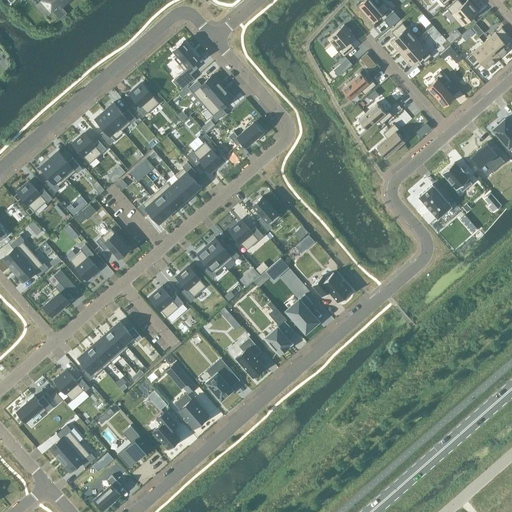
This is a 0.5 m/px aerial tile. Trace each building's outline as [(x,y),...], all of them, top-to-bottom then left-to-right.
[(32,0),(37,5),(42,0),(51,10),(58,4),(61,8),(69,0),(32,0)] [(382,0),(364,0),(358,5),(373,21),(379,16),(383,21),(394,11),(390,6),(388,7),(382,0)] [(457,0),(448,9),(462,26),(479,12),(468,0),(467,0),(462,5),(457,0)] [(397,36),(390,42),(401,54),(417,39),(402,23),(392,31),(397,36)] [(344,25),(328,39),(342,56),(352,47),(348,43),(355,37),(344,25)] [(427,31),(430,34),(436,29),(433,26),(427,31)] [(500,28),(484,43),(498,59),(510,49),(504,42),(509,38),(500,28)] [(457,30),(452,33),(456,38),(461,34),(457,30)] [(417,39),(401,54),(411,65),(417,60),(422,65),(431,56),(417,39)] [(183,41),(173,50),(178,55),(174,58),(179,64),(184,70),(174,79),(183,89),(195,78),(191,74),(198,68),(194,63),(198,59),(183,41)] [(484,43),(467,57),(476,67),(481,63),(486,69),(498,59),(484,43)] [(457,63),(461,59),(450,46),(440,55),(444,59),(449,55),(457,63)] [(367,54),(361,59),(364,63),(370,58),(367,54)] [(341,65),(345,70),(352,64),(347,59),(341,65)] [(360,72),(341,89),(350,99),(361,89),(365,94),(376,85),(371,79),(369,82),(360,72)] [(429,89),(427,90),(432,97),(434,95),(444,106),(454,98),(445,87),(449,83),(440,72),(434,77),(437,79),(427,87),(429,89)] [(193,92),(203,104),(223,87),(212,75),(201,84),(197,80),(189,88),(193,92)] [(139,104),(135,108),(142,117),(147,113),(159,103),(142,83),(130,93),(139,104)] [(233,98),(223,87),(203,104),(213,116),(217,120),(226,112),(222,108),(233,98)] [(369,94),(373,99),(379,94),(375,90),(369,94)] [(119,126),(118,127),(122,131),(131,122),(131,123),(136,119),(128,109),(123,113),(113,102),(104,110),(119,126)] [(377,103),(358,119),(367,129),(377,120),(382,125),(384,123),(393,115),(388,110),(385,112),(377,103)] [(119,126),(104,110),(96,118),(105,129),(101,133),(110,144),(115,140),(110,134),(118,127),(119,126)] [(511,126),(505,119),(493,129),(508,147),(511,144),(511,126)] [(234,131),(229,136),(237,145),(242,141),(246,146),(262,132),(254,122),(238,136),(234,131)] [(210,128),(206,123),(201,127),(206,132),(210,128)] [(420,137),(431,128),(426,123),(416,132),(420,137)] [(387,138),(377,147),(386,157),(405,141),(396,131),(399,129),(394,124),(383,133),(387,138)] [(102,153),(106,149),(99,140),(94,144),(84,133),(72,144),(90,163),(102,153)] [(193,152),(188,156),(196,165),(201,161),(210,172),(222,161),(205,141),(193,152)] [(487,142),(469,157),(479,168),(484,164),(490,172),(503,161),(487,142)] [(49,158),(67,178),(76,171),(77,173),(82,169),(73,158),(68,162),(58,151),(49,158)] [(67,178),(49,158),(40,166),(50,177),(45,182),(55,192),(60,188),(58,186),(67,178)] [(178,178),(192,193),(200,186),(191,176),(196,172),(187,162),(182,166),(184,167),(175,175),(178,179),(178,178)] [(454,163),(442,173),(457,190),(459,188),(462,191),(471,184),(468,180),(469,179),(465,175),(467,174),(459,165),(458,167),(454,163)] [(114,171),(119,177),(125,172),(120,165),(114,171)] [(178,178),(178,179),(171,185),(170,186),(183,201),(192,193),(178,178)] [(29,181),(17,192),(34,212),(46,201),(48,203),(52,198),(43,188),(39,192),(29,181)] [(170,186),(171,185),(167,181),(159,189),(175,208),(183,201),(170,186)] [(432,185),(419,196),(437,217),(439,216),(445,223),(456,214),(449,207),(450,206),(432,185)] [(175,208),(159,189),(151,196),(167,215),(175,208)] [(489,204),(495,210),(501,205),(490,192),(484,198),(489,204)] [(167,215),(151,196),(138,207),(145,216),(150,212),(159,222),(167,215)] [(262,196),(253,205),(262,216),(257,220),(267,231),(272,227),(270,225),(280,216),(262,196)] [(58,202),(54,207),(59,212),(64,208),(58,202)] [(83,207),(80,204),(75,208),(71,204),(67,207),(74,215),(83,207)] [(86,218),(81,212),(76,216),(81,223),(86,218)] [(461,219),(465,223),(469,219),(465,215),(461,219)] [(259,240),(263,236),(256,227),(251,231),(241,220),(229,230),(247,250),(259,240)] [(33,221),(29,225),(33,230),(38,226),(33,221)] [(96,240),(104,250),(109,246),(119,257),(129,248),(111,228),(102,237),(101,236),(96,240)] [(309,235),(304,239),(310,245),(314,241),(309,235)] [(3,258),(13,270),(33,253),(22,241),(19,236),(10,244),(14,249),(3,258)] [(206,245),(224,265),(233,258),(234,260),(239,255),(230,244),(225,248),(215,237),(206,245)] [(70,260),(87,280),(99,269),(89,258),(94,254),(85,244),(80,248),(81,250),(70,260)] [(215,273),(224,265),(206,245),(197,253),(207,264),(202,268),(212,279),(217,275),(215,273)] [(33,253),(13,270),(23,282),(34,272),(38,276),(47,269),(43,264),(33,253)] [(274,280),(289,267),(280,258),(265,271),(274,280)] [(206,286),(189,266),(176,277),(186,288),(182,292),(190,302),(195,298),(194,296),(206,286)] [(247,273),(253,281),(260,275),(253,268),(247,273)] [(329,291),(339,302),(351,291),(334,272),(325,279),(322,276),(313,284),(323,296),(329,291)] [(55,296),(44,305),(52,315),(69,301),(64,296),(69,292),(75,286),(66,276),(60,281),(55,285),(56,287),(51,292),(55,296)] [(179,307),(183,303),(176,294),(171,298),(162,287),(150,297),(167,317),(179,307)] [(229,292),(224,296),(228,301),(233,297),(229,292)] [(307,309),(313,303),(305,294),(287,310),(305,331),(318,321),(307,309)] [(277,327),(266,337),(272,343),(270,344),(275,350),(277,349),(280,353),(288,347),(287,346),(291,342),(288,340),(295,333),(285,321),(287,320),(271,302),(268,304),(273,310),(269,314),(280,326),(278,327),(277,327)] [(225,317),(230,313),(225,307),(220,311),(225,317)] [(120,321),(111,328),(124,343),(125,343),(132,336),(137,341),(142,337),(133,327),(128,331),(120,321)] [(128,347),(125,343),(124,343),(111,328),(103,336),(119,354),(128,347)] [(111,361),(119,354),(103,336),(95,343),(111,361)] [(243,351),(236,358),(253,377),(265,367),(256,356),(262,351),(249,337),(239,346),(243,351)] [(103,368),(111,361),(95,343),(87,350),(103,368)] [(90,380),(103,368),(87,350),(78,357),(87,367),(82,371),(90,380)] [(176,362),(166,371),(181,389),(183,387),(191,380),(176,362)] [(211,388),(215,393),(221,400),(233,389),(231,387),(239,380),(228,366),(219,373),(217,371),(205,382),(211,388)] [(67,370),(55,380),(72,400),(67,404),(73,410),(89,396),(85,391),(90,387),(81,377),(76,381),(67,370)] [(153,400),(159,395),(155,390),(148,395),(153,400)] [(51,396),(58,404),(63,400),(56,392),(51,396)] [(53,407),(43,396),(38,400),(34,396),(17,411),(26,420),(37,411),(40,415),(46,410),(48,412),(53,407)] [(179,409),(186,417),(183,419),(187,423),(189,421),(195,427),(194,429),(209,416),(209,415),(207,417),(192,398),(179,409)] [(103,415),(107,419),(114,413),(111,408),(103,415)] [(162,426),(154,433),(155,435),(154,436),(159,442),(161,441),(169,450),(181,440),(175,433),(177,432),(175,430),(178,426),(167,413),(158,421),(162,426)] [(60,439),(50,448),(60,460),(80,443),(78,441),(82,437),(74,427),(71,429),(67,425),(56,434),(60,439)] [(129,467),(150,448),(131,425),(123,432),(131,442),(117,454),(129,467)] [(80,443),(60,460),(70,472),(81,462),(85,467),(96,458),(92,453),(90,454),(80,443)] [(108,452),(104,456),(109,462),(113,458),(108,452)] [(112,484),(94,499),(103,509),(120,494),(116,489),(121,485),(112,475),(107,479),(112,484)]
